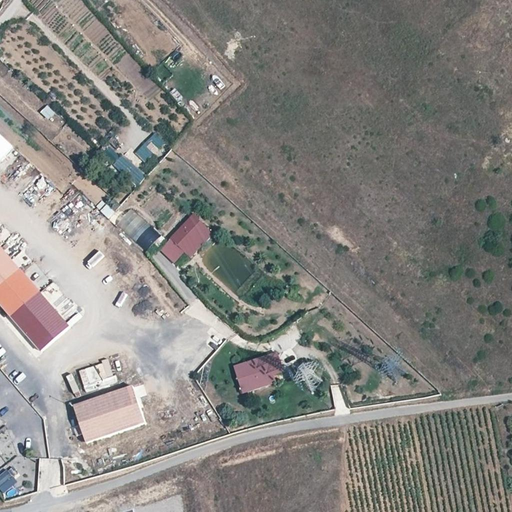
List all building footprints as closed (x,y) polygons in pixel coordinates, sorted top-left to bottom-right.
[(39,10),(47,0),(46,0),(33,0),(31,3),(39,10)] [(124,51),(112,63),(133,84),(145,72),(124,51)] [(49,120),(56,113),(49,105),(41,112),(49,120)] [(23,155),(0,133),(0,155),(12,166),(23,155)] [(125,159),(137,148),(133,143),(120,155),(125,159)] [(110,146),(104,153),(115,163),(121,155),(110,146)] [(130,166),(143,154),(137,148),(125,159),(124,160),(130,166)] [(109,204),(101,210),(108,219),(116,213),(109,204)] [(133,209),(117,224),(145,252),(161,237),(133,209)] [(196,217),(161,251),(181,271),(191,261),(193,262),(217,238),(196,217)] [(0,245),(0,303),(13,318),(41,294),(0,245)] [(279,353),(235,366),(244,394),(278,384),(276,377),(285,374),(279,353)] [(79,372),(87,393),(117,381),(109,360),(79,372)] [(337,410),(346,408),(341,384),(332,386),(337,410)] [(134,387),(74,406),(87,444),(147,424),(134,387)] [(9,466),(0,473),(0,489),(4,494),(21,480),(9,466)]
